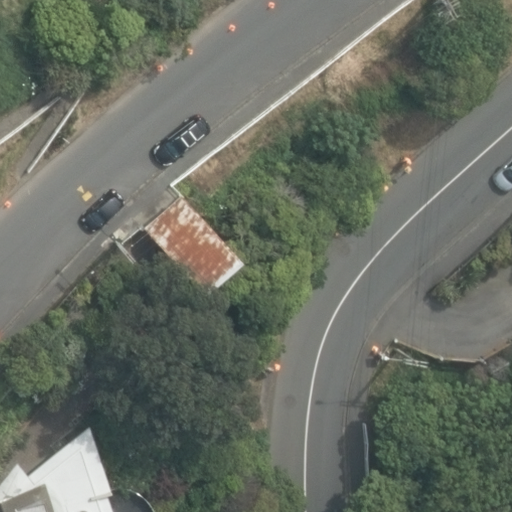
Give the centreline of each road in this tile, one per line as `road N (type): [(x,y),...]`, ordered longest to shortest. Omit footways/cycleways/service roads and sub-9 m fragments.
road 1 (residential): [(511,127),(425,204),(342,301),(310,398),(306,511)]
road 2 (residential): [(0,272),(318,0)]
